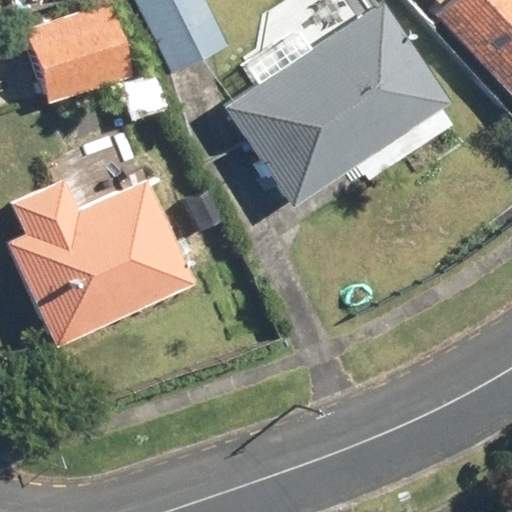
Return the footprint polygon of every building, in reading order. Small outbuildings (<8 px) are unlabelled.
[(113,0),(99,0),(21,27),(46,101),(138,70),(113,0)] [(207,0),(135,0),(171,69),(228,40),(207,0)] [(378,0),(365,0),(218,100),(285,199),(442,93),(378,0)] [(511,0),(423,0),(510,85),(511,83),(511,0)] [(11,195),(25,227),(9,234),(55,339),(198,277),(150,169),(85,197),(72,168),(11,195)]
